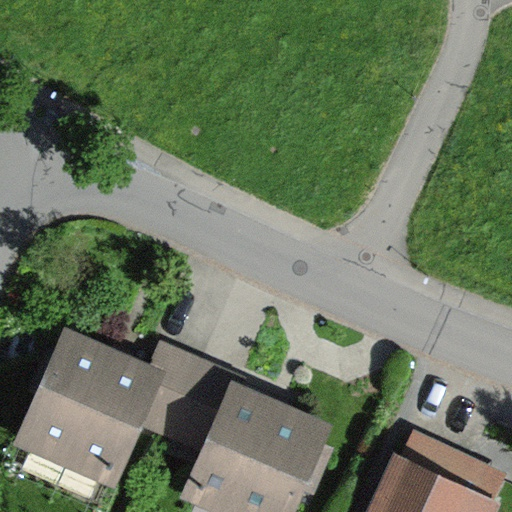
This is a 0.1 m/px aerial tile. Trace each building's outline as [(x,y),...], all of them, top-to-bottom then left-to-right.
[(145,362),(59,324),(6,446),(109,489),(139,413),(168,424),(195,354),(156,337),(145,362)] [(228,368),(195,354),(168,424),(199,438),(172,496),(208,511),(284,511),(326,423),(223,377),(228,368)] [(403,424),(391,449),(436,471),(494,498),(506,474),(403,424)] [(361,511),(418,511),(436,471),(391,449),(361,511)] [(487,511),(494,498),(436,471),(418,511),(487,511)]
